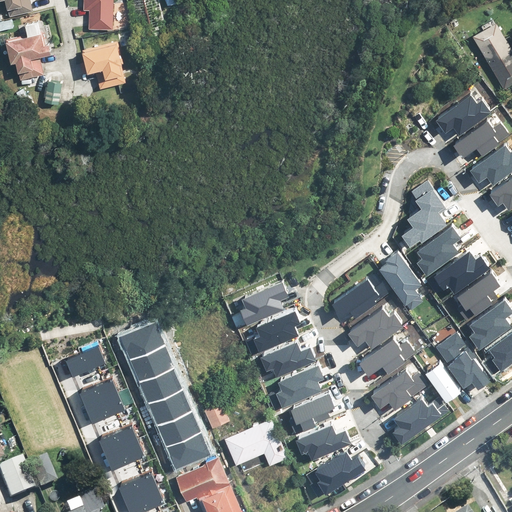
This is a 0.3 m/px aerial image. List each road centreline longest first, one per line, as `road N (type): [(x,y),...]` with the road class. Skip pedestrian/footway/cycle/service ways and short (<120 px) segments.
road 1 (residential): [(407,487),(318,316),(317,288),(380,234),(403,174),(420,157),(436,158),(460,177),(511,258)]
road 2 (residential): [(407,487),(511,411)]
